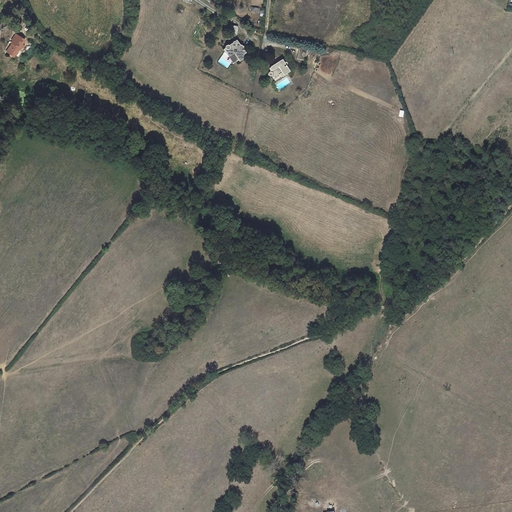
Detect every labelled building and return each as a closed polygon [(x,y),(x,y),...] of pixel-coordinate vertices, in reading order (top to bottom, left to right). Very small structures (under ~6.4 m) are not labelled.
[(237,35),(238,27),(235,25),(230,25),(229,31),(232,35),(237,35)] [(19,48),(24,40),(16,34),(12,40),(13,41),(12,42),(13,43),(9,48),(11,49),(8,53),(13,56),(19,48)] [(243,49),(243,48),(243,47),(242,46),(241,45),(240,45),(236,40),(234,41),(233,41),(233,42),(228,45),(227,45),(226,45),(225,46),(225,47),(225,48),(223,49),(229,57),(237,58),(239,61),(245,57),(243,54),(246,53),(243,50),(243,49)] [(307,49),(300,47),(297,59),(305,61),(307,49)] [(283,75),(289,71),(286,65),(287,64),(287,63),(286,62),(285,62),(284,62),(282,60),(282,59),(278,62),(270,66),(270,67),(269,68),(269,69),(270,70),(270,72),(269,72),(268,73),(268,74),(268,75),(268,76),(269,76),(270,76),(271,76),(272,76),(273,78),(278,75),(279,76),(280,76),(281,77),(282,77),(282,76),(283,76),(283,75)]
